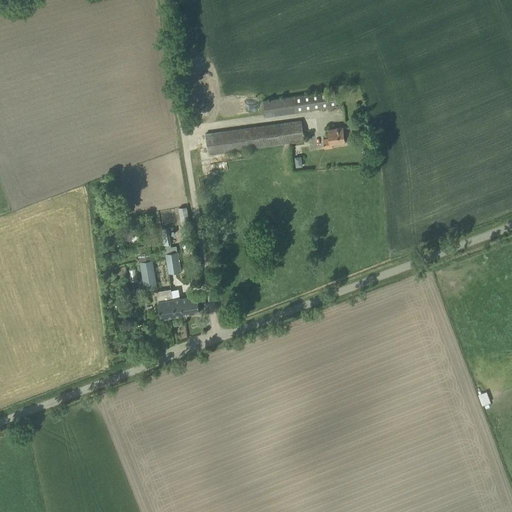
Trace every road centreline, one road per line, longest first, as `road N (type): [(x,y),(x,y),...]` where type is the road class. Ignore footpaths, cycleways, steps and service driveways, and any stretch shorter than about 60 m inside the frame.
road 1 (unclassified): [(216,340),(511,226)]
road 2 (unclassified): [(0,422),(216,340)]
road 3 (unclassified): [(216,340),(184,133)]
road 4 (track): [(184,133),(157,0)]
